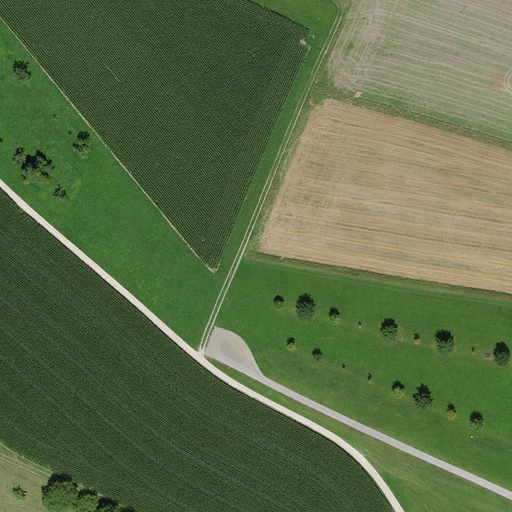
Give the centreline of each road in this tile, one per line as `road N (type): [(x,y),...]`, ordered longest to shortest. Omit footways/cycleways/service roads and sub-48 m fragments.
road 1 (track): [(0,183),(211,368),(356,454),(400,511)]
road 2 (track): [(511,496),(213,354),(213,340),(224,332),(238,338),(260,374)]
road 3 (track): [(345,0),(199,358)]
road 4 (track): [(0,455),(121,511)]
